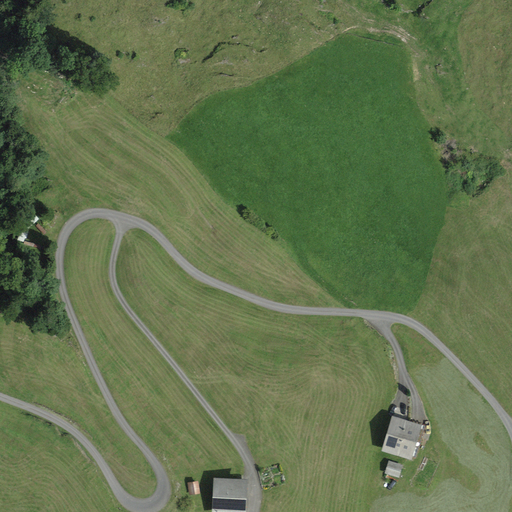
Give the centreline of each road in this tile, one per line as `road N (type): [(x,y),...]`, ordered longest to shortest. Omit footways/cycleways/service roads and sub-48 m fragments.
road 1 (unclassified): [(0,396),(73,431),(129,503),(148,505),(161,495),(160,471),(107,396),(58,271),(71,224),(106,213),(145,225),(191,270),(257,300),(412,322),(511,428)]
road 2 (track): [(122,217),(113,282),(234,441),(249,466),(253,511)]
